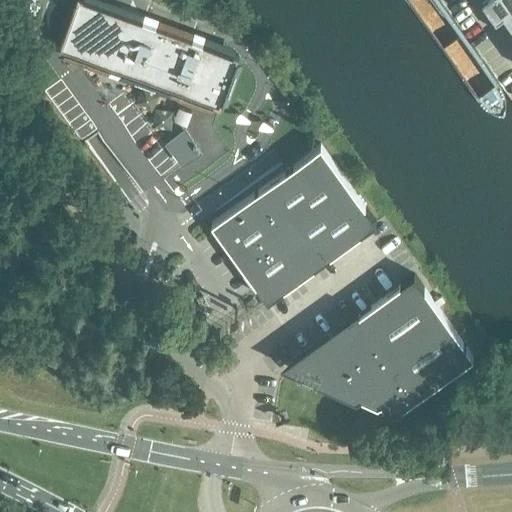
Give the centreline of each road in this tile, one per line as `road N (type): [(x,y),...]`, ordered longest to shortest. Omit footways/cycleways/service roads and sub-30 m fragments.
road 1 (unclassified): [(237,405),(178,349),(61,186),(0,127)]
road 2 (primary): [(511,467),(250,473)]
road 3 (primary): [(217,465),(0,421)]
road 4 (primary): [(511,479),(425,485),(360,508)]
